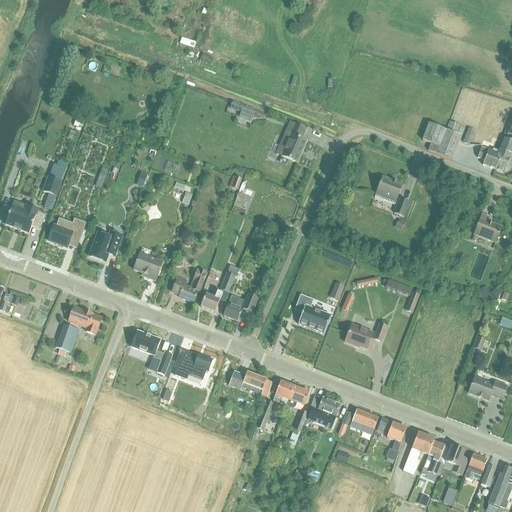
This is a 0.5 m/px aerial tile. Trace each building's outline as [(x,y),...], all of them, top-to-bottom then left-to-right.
[(182,38),(179,44),(187,46),(189,40),(182,38)] [(203,58),(201,63),(209,67),(211,61),(203,58)] [(230,109),(241,113),(243,106),(233,102),(230,109)] [(75,121),(73,126),(78,128),(79,126),(82,127),(84,120),(78,118),(77,121),(75,121)] [(451,161),(451,160),(460,137),(455,135),(459,126),(450,122),(446,131),(445,130),(445,129),(429,123),(422,141),(430,144),(427,151),(451,161)] [(284,138),(289,140),(281,157),(297,164),(307,142),(302,140),(306,130),(290,123),(284,138)] [(468,128),(463,143),(469,145),(476,130),(468,128)] [(69,139),(78,142),(81,132),(72,129),(69,139)] [(498,162),(494,170),(504,174),(507,166),(508,166),(511,159),(510,158),(511,151),(511,141),(504,138),(498,153),(497,153),(497,154),(495,161),(498,162)] [(482,148),(477,159),(484,162),(482,166),(494,170),(498,162),(495,161),(497,154),(496,154),(497,151),(493,150),(492,152),(482,148)] [(56,197),(61,182),(65,171),(53,166),(49,178),(48,177),(43,192),(56,197)] [(141,173),(136,186),(143,188),(147,176),(141,173)] [(100,175),(98,182),(103,184),(106,177),(100,175)] [(239,178),(233,176),(229,187),(239,190),(242,179),(239,178)] [(376,193),(375,197),(382,200),(384,196),(396,201),(403,185),(396,183),(397,182),(393,181),(392,181),(384,178),(382,177),(376,193)] [(176,184),(173,192),(182,195),(185,187),(176,184)] [(186,193),(182,204),(188,206),(192,195),(186,193)] [(50,197),(46,209),(51,211),(56,199),(50,197)] [(394,214),(403,218),(409,203),(400,199),(394,214)] [(12,207),(5,225),(29,235),(32,227),(40,230),(45,218),(37,215),(38,211),(27,206),(25,212),(12,207)] [(489,219),(482,216),(474,236),(495,244),(501,228),(488,223),(489,219)] [(51,235),(48,242),(56,245),(58,246),(67,249),(68,247),(68,246),(69,244),(71,238),(75,240),(79,241),(79,242),(80,241),(83,231),(86,224),(74,220),(72,224),(72,225),(70,232),(56,227),(54,226),(51,235)] [(400,231),(404,225),(399,221),(395,228),(400,231)] [(98,234),(89,257),(105,263),(108,255),(114,257),(115,258),(122,237),(110,233),(108,238),(98,234)] [(49,261),(53,252),(47,250),(44,259),(49,261)] [(162,262),(141,254),(135,270),(150,275),(148,278),(155,281),(162,262)] [(206,295),(201,307),(214,312),(219,301),(225,303),(229,293),(239,269),(230,266),(220,290),(219,292),(216,291),(213,298),(206,295)] [(197,292),(199,293),(207,273),(199,270),(198,271),(196,270),(192,280),(194,281),(191,289),(182,286),(184,281),(176,278),(171,292),(179,295),(178,298),(192,303),(197,292)] [(376,278),(355,282),(356,288),(377,283),(376,278)] [(386,287),(385,290),(408,299),(412,290),(388,282),(386,287)] [(412,292),(405,311),(412,314),(420,295),(412,292)] [(249,295),(241,293),(236,307),(229,304),(224,317),(238,322),(243,310),(252,315),(259,299),(249,295)] [(489,293),(480,296),(482,302),(491,300),(489,293)] [(348,295),(341,310),(346,312),(353,297),(348,295)] [(300,296),(295,310),(302,313),(298,325),(324,335),(331,317),(310,309),(313,301),(300,296)] [(17,306),(19,300),(13,297),(10,304),(17,306)] [(97,334),(102,320),(92,316),(93,316),(83,313),(74,309),(69,323),(87,330),(86,333),(95,336),(96,333),(97,334)] [(511,321),(505,318),(502,325),(511,329),(511,321)] [(378,323),(372,340),(381,343),(387,327),(378,323)] [(63,326),(55,349),(59,350),(58,355),(64,357),(66,353),(70,354),(78,332),(63,326)] [(373,335),(351,326),(345,343),(355,347),(356,346),(367,351),(373,335)] [(157,352),(161,342),(137,333),(131,349),(154,358),(154,359),(162,362),(157,374),(165,377),(172,356),(165,354),(164,355),(157,352)] [(181,347),(185,337),(181,335),(177,345),(181,347)] [(485,341),(477,337),(473,349),(481,352),(485,341)] [(177,371),(175,377),(186,381),(188,378),(188,376),(189,375),(195,377),(203,380),(203,379),(206,372),(207,372),(208,373),(210,368),(213,361),(209,359),(202,356),(201,357),(201,358),(198,357),(194,356),(189,354),(186,353),(184,357),(182,363),(181,365),(180,365),(179,365),(177,371)] [(234,372),(228,387),(240,392),(241,391),(242,388),(266,398),(272,383),(247,374),(246,377),(234,372)] [(494,386),(474,378),(468,394),(488,402),(490,396),(502,401),(507,388),(495,383),(494,386)] [(280,383),(273,402),(281,404),(286,407),(288,401),(294,388),(280,383)] [(294,388),(288,401),(286,407),(294,410),(296,404),(304,407),(309,394),(294,388)] [(167,391),(163,401),(169,403),(172,393),(167,391)] [(318,411),(312,409),(308,421),(326,428),(326,427),(332,430),(341,406),(323,399),(318,411)] [(317,410),(321,401),(315,399),(311,408),(317,410)] [(263,431),(274,404),(267,402),(256,428),(263,431)] [(300,433),(308,414),(302,411),(294,430),(300,433)] [(374,431),(379,419),(357,411),(353,422),(374,431)] [(348,427),(352,415),(346,413),(342,425),(347,426),(348,427)] [(382,420),(379,429),(387,432),(391,424),(382,420)] [(404,437),(407,430),(393,424),(387,439),(396,442),(392,450),(398,453),(401,444),(403,445),(406,438),(404,437)] [(342,425),(338,435),(343,437),(347,426),(342,425)] [(356,429),(351,427),(347,438),(352,439),(356,429)] [(294,430),(288,445),(294,448),(300,433),(294,430)] [(420,453),(428,456),(433,443),(435,440),(419,434),(412,452),(411,452),(403,473),(414,476),(419,462),(417,461),(420,453)] [(444,448),(433,443),(428,456),(421,475),(426,477),(427,473),(438,477),(443,465),(438,464),(444,448)] [(450,473),(461,477),(467,461),(462,459),(464,452),(457,449),(456,448),(455,447),(453,448),(452,447),(446,463),(453,466),(450,473)] [(336,460),(347,464),(350,456),(339,452),(336,460)] [(473,455),(470,463),(464,479),(472,482),(475,475),(480,477),(487,461),(473,455)] [(488,467),(481,486),(490,489),(496,492),(491,504),(499,507),(511,474),(511,470),(503,467),(498,481),(492,478),(495,470),(488,467)] [(297,469),(294,476),(305,481),(308,474),(297,469)] [(511,474),(499,507),(504,509),(505,510),(508,503),(507,503),(511,491),(511,474)] [(248,485),(245,491),(251,493),(254,487),(248,485)] [(416,494),(413,500),(425,504),(428,498),(416,494)] [(445,498),(443,504),(451,507),(454,502),(445,498)]
